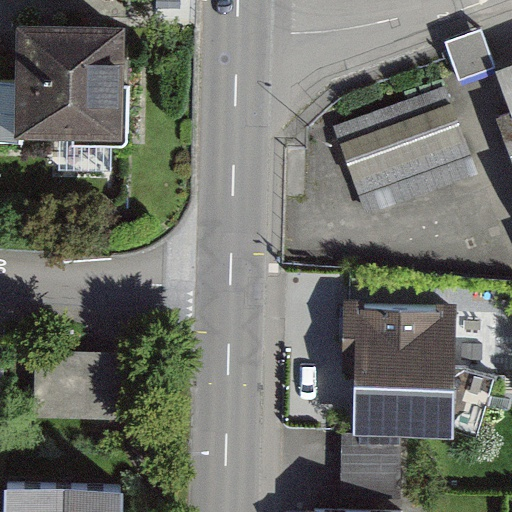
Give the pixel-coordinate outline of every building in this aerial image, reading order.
[(137,24),(27,22),(26,83),(0,82),(0,140),(135,141),(137,24)] [(511,511),(511,74),(497,80),(509,119),(496,124),(511,168),(511,511)] [(341,121),(369,201),(480,163),(452,83),(341,121)] [(341,509),(315,508),(315,511),(413,511),(414,509),(396,508),(397,450),(464,450),(466,298),(365,297),(363,435),(342,435),(341,509)] [(38,354),(37,419),(128,421),(129,355),(38,354)] [(142,511),(144,490),(21,486),(19,511),(142,511)]
